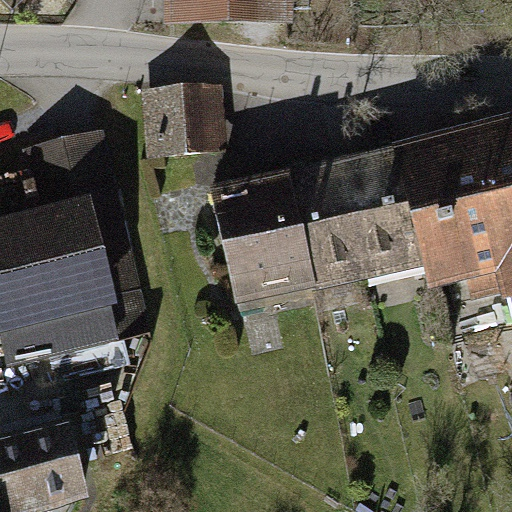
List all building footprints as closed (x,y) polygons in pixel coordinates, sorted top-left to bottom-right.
[(286,0),(171,0),(172,25),(287,22),(286,0)] [(213,88),(145,92),(149,157),(218,152),(213,88)] [(511,112),(197,189),(227,310),(419,264),(425,289),(487,274),(494,304),(511,299),(511,112)] [(47,207),(0,218),(0,334),(2,334),(10,368),(151,335),(102,133),(34,149),(47,207)] [(0,511),(76,511),(88,509),(68,428),(0,443),(0,511)]
